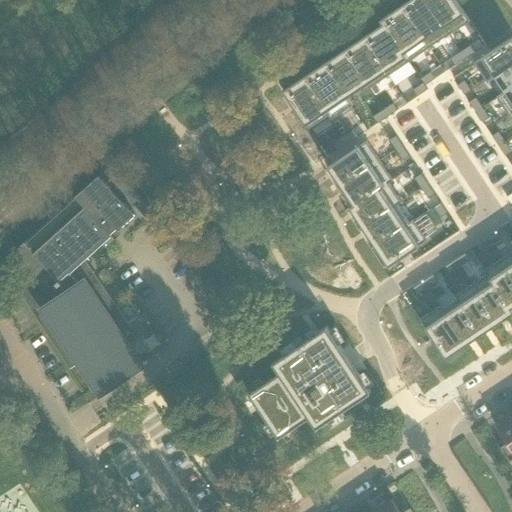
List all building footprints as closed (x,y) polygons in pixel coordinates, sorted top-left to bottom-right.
[(425,0),(409,0),(400,6),(428,49),(449,35),(425,0)] [(454,0),(425,0),(449,35),(470,22),(454,0)] [(400,6),(379,20),(382,24),(408,62),(428,49),(400,6)] [(382,24),(363,37),(389,76),(408,62),(382,24)] [(363,37),(343,50),(366,85),(365,85),(368,89),(389,76),(363,37)] [(511,37),(490,52),(474,63),(486,82),(494,77),(494,76),(511,63),(511,37)] [(470,46),(460,53),(464,59),(475,53),(470,46)] [(343,50),(323,63),(346,98),(347,98),(365,85),(366,85),(343,50)] [(460,53),(450,59),(454,66),(464,59),(460,53)] [(323,63),(303,77),(329,115),(328,116),(331,120),(352,106),(347,98),(346,98),(323,63)] [(511,63),(494,76),(494,77),(504,92),(505,93),(511,87),(511,63)] [(432,75),(422,82),(426,89),(436,82),(432,75)] [(303,77),(282,91),(308,129),(328,116),(329,115),(303,77)] [(421,83),(415,88),(421,98),(428,93),(421,83)] [(465,84),(459,88),(465,98),(472,94),(465,84)] [(504,92),(496,97),(508,115),(511,112),(511,87),(505,93),(504,92)] [(476,97),(469,102),(476,112),(482,108),(476,97)] [(393,105),(383,112),(388,119),(398,112),(393,105)] [(482,108),(476,112),(482,122),(489,118),(482,108)] [(383,112),(373,119),(378,126),(388,119),(383,112)] [(353,130),(343,137),(348,144),(358,137),(353,130)] [(498,131),(491,136),(498,146),(505,142),(498,131)] [(396,136),(389,141),(395,151),(402,146),(396,136)] [(343,137),(333,144),(338,150),(348,144),(343,137)] [(366,141),(327,167),(341,187),(379,161),(366,141)] [(505,142),(498,146),(505,156),(511,152),(505,142)] [(402,146),(395,151),(402,161),(409,156),(402,146)] [(379,161),(341,187),(353,205),(353,206),(388,183),(389,184),(393,181),(379,161)] [(421,174),(414,178),(421,188),(428,184),(421,174)] [(99,176),(8,257),(9,258),(20,270),(8,280),(10,282),(15,277),(26,289),(27,290),(22,294),(71,366),(77,362),(99,395),(100,395),(138,369),(116,336),(123,331),(130,327),(84,259),(115,229),(117,231),(135,215),(99,176)] [(353,205),(349,208),(362,227),(397,204),(397,205),(401,203),(389,184),(388,183),(353,206),(353,205)] [(428,184),(421,188),(427,199),(434,194),(428,184)] [(440,203),(433,207),(440,218),(447,213),(440,203)] [(397,204),(362,227),(375,247),(410,224),(409,223),(397,205),(397,204)] [(410,224),(375,247),(388,267),(427,241),(413,220),(409,223),(410,224)] [(497,232),(487,239),(491,245),(501,239),(497,232)] [(487,239),(477,245),(481,252),(491,245),(487,239)] [(511,252),(501,260),(511,276),(511,252)] [(465,253),(455,260),(459,267),(469,260),(465,253)] [(455,260),(445,267),(449,274),(459,267),(455,260)] [(511,276),(501,260),(484,271),(487,275),(487,274),(511,309),(511,308),(511,276)] [(433,274),(423,281),(427,288),(437,281),(433,274)] [(487,275),(471,285),(497,324),(511,313),(511,309),(511,308),(511,309),(487,274),(487,275)] [(423,281),(413,288),(417,295),(427,288),(423,281)] [(471,285),(455,296),(457,300),(458,300),(481,334),(497,324),(471,285)] [(443,310),(442,310),(465,345),(481,334),(458,300),(457,300),(443,310)] [(440,306),(420,320),(446,358),(465,345),(442,310),(443,310),(440,306)] [(279,373),(248,394),(278,438),(309,417),(316,428),(370,392),(359,374),(346,355),(327,326),(272,362),(279,373)] [(511,418),(497,429),(506,443),(500,448),(511,466),(511,418)] [(412,511),(410,508),(404,511),(399,511),(391,499),(372,511),(412,511)]
